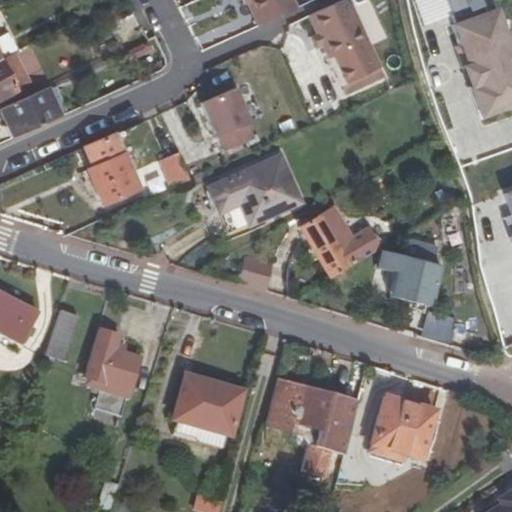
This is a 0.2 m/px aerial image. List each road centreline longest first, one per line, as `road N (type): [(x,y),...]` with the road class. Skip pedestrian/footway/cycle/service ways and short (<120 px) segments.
road 1 (residential): [(0,234),(511,395)]
road 2 (residential): [(0,174),(166,90),(180,60),(155,0)]
